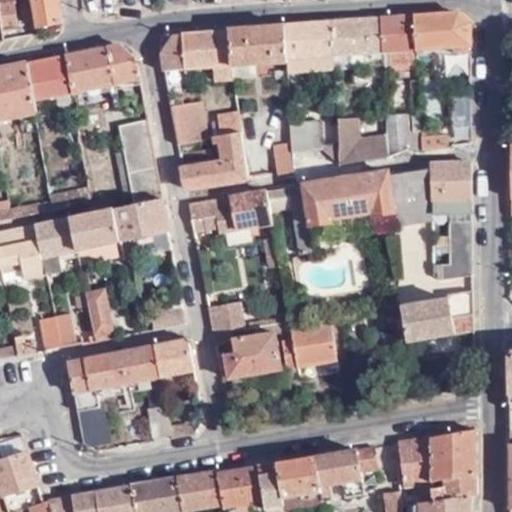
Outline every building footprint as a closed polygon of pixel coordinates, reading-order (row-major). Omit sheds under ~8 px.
[(63,23),(58,0),(32,0),(37,27),(63,23)] [(0,3),(0,13),(3,29),(16,27),(12,2),(0,3)] [(456,13),(414,16),(417,50),(471,45),(471,25),(465,19),(456,13)] [(417,50),(414,16),(382,19),(384,51),(417,50)] [(384,51),(382,19),(333,22),(335,55),(384,51)] [(335,55),(333,22),(285,25),(288,63),(289,73),(336,70),(335,55)] [(288,63),(285,25),(230,29),(234,66),(288,63)] [(216,83),(236,82),(234,66),(230,29),(176,33),(169,43),(165,51),(168,72),(214,68),(216,83)] [(121,45),(67,56),(73,91),(142,79),(138,59),(121,45)] [(471,45),(417,50),(418,63),(471,60),(471,45)] [(418,63),(417,50),(384,51),(384,65),(418,63)] [(67,56),(31,64),(36,98),(73,91),(67,56)] [(31,64),(0,70),(0,119),(37,112),(36,98),(31,64)] [(174,105),(180,143),(209,138),(204,100),(174,105)] [(423,141),(421,115),(388,117),(389,136),(390,146),(390,153),(424,149),(423,141)] [(226,136),(243,133),(241,117),(223,120),(226,136)] [(164,199),(149,120),(119,125),(134,205),(164,199)] [(339,122),(340,164),(391,156),(390,153),(390,146),(389,136),(362,138),(361,121),(339,122)] [(293,125),(294,144),(294,151),(323,149),(322,123),(293,125)] [(188,188),(249,179),(243,133),(226,136),(218,137),(221,162),(185,169),(188,188)] [(473,143),(473,135),(423,141),(424,149),(424,151),(473,143)] [(277,146),(278,174),(296,171),(294,151),(294,144),(277,146)] [(473,163),(431,166),(432,211),(473,210),(473,163)] [(431,166),(290,188),(293,210),(299,255),(314,253),(312,240),(432,223),(432,211),(431,166)] [(90,187),(50,196),(51,200),(52,209),(70,205),(92,201),(90,187)] [(290,188),(269,192),(272,213),(293,210),(290,188)] [(190,205),(196,234),(218,230),(219,233),(274,223),(272,213),(269,192),(190,205)] [(164,199),(134,205),(72,218),(79,250),(82,265),(125,256),(122,241),(170,231),(164,199)] [(10,208),(12,217),(34,213),(52,209),(51,200),(10,208)] [(10,201),(0,202),(0,219),(12,217),(10,208),(10,201)] [(79,250),(72,218),(37,226),(47,273),(63,269),(59,254),(79,250)] [(440,276),(475,273),(474,221),(451,222),(453,262),(439,265),(439,266),(440,276)] [(47,273),(37,226),(0,234),(0,263),(0,265),(23,261),(28,277),(47,273)] [(441,283),(475,279),(475,273),(440,276),(441,283)] [(105,287),(88,290),(91,304),(99,342),(112,339),(111,332),(114,332),(105,287)] [(91,304),(88,290),(74,293),(76,307),(91,304)] [(409,340),(476,329),(475,317),(475,292),(452,296),(453,297),(404,305),(409,340)] [(214,334),(245,328),(240,303),(209,307),(214,334)] [(186,323),(184,310),(154,316),(156,330),(186,323)] [(56,315),(62,346),(75,344),(69,313),(56,315)] [(47,350),(62,346),(56,315),(40,319),(47,350)] [(337,360),(332,323),(290,329),(297,367),(337,360)] [(225,353),(230,379),(281,370),(275,332),(231,340),(233,351),(225,353)] [(162,376),(194,370),(188,338),(156,345),(162,376)] [(21,358),(39,354),(36,342),(18,346),(19,349),(21,358)] [(96,389),(162,376),(156,345),(68,362),(85,442),(90,447),(96,451),(112,449),(104,408),(100,408),(96,389)] [(0,362),(21,358),(19,349),(0,352),(0,362)] [(171,427),(164,391),(151,393),(153,408),(151,409),(155,436),(172,434),(171,427)] [(173,439),(194,435),(192,424),(171,427),(172,434),(173,439)] [(476,430),(430,437),(435,480),(476,474),(476,430)] [(0,455),(28,448),(23,434),(0,438),(0,455)] [(430,437),(395,443),(396,455),(406,454),(410,484),(435,480),(430,437)] [(374,447),(314,458),(320,499),(320,504),(333,502),(331,488),(343,486),(345,499),(364,496),(361,474),(378,472),(374,447)] [(0,480),(6,497),(40,486),(29,452),(0,461),(0,480)] [(314,458),(278,464),(284,505),(320,499),(314,458)] [(267,511),(285,511),(284,505),(278,464),(261,466),(267,511)] [(267,511),(261,466),(220,473),(225,504),(226,511),(267,511)] [(219,471),(179,478),(185,510),(225,504),(220,473),(219,471)] [(437,503),(472,496),(476,496),(476,474),(435,480),(437,503)] [(179,478),(140,484),(145,511),(184,511),(185,510),(179,478)] [(145,511),(140,484),(97,492),(100,511),(145,511)] [(402,511),(403,509),(400,490),(392,490),(392,499),(387,500),(388,511),(402,511)] [(45,502),(48,511),(100,511),(97,492),(45,502)] [(421,511),(471,511),(472,496),(437,503),(421,506),(421,511)] [(28,511),(48,511),(45,502),(27,508),(28,511)]
